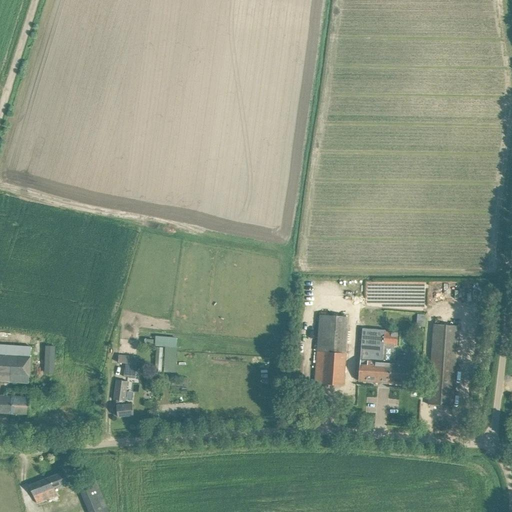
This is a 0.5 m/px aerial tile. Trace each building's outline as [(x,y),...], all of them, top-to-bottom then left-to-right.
[(320,315),(316,383),(343,385),(348,317),(320,315)] [(465,339),(457,338),(458,325),(434,324),(428,404),(452,406),(456,353),(464,354),(465,339)] [(362,329),(358,380),(408,384),(409,375),(415,375),(416,364),(393,362),(394,345),(397,345),(398,332),(385,331),(384,329),(362,328),(362,329)] [(31,347),(0,344),(0,380),(28,383),(31,347)] [(45,345),(44,373),(54,373),(55,346),(45,345)] [(155,371),(161,372),(163,347),(157,347),(155,371)] [(125,363),(124,376),(135,377),(136,374),(139,375),(139,368),(136,368),(137,358),(120,356),(119,363),(125,363)] [(64,380),(44,378),(43,394),(63,396),(64,380)] [(117,380),(114,400),(116,400),(118,416),(134,415),(133,404),(125,404),(125,401),(127,381),(117,380)] [(0,412),(30,414),(31,397),(14,396),(14,390),(7,389),(7,393),(4,393),(4,394),(1,394),(1,396),(0,395),(0,412)] [(65,471),(29,486),(37,502),(57,495),(54,488),(70,481),(65,471)] [(90,511),(108,511),(92,475),(81,479),(83,485),(80,487),(90,511)]
